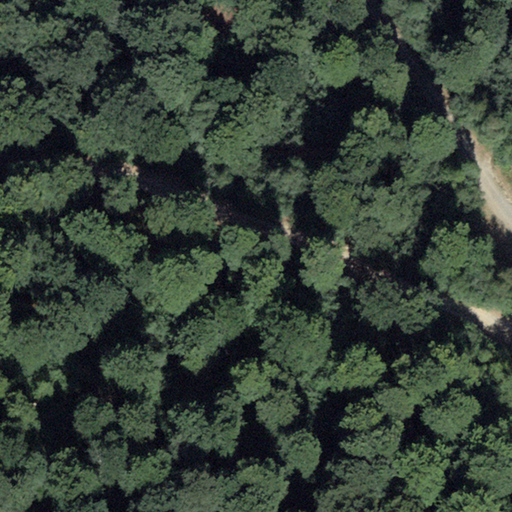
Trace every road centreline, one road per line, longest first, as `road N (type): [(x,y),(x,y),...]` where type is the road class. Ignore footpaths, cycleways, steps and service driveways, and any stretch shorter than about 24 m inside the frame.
road 1 (track): [(511,336),(276,225),(139,175),(0,153)]
road 2 (track): [(375,0),(511,215)]
